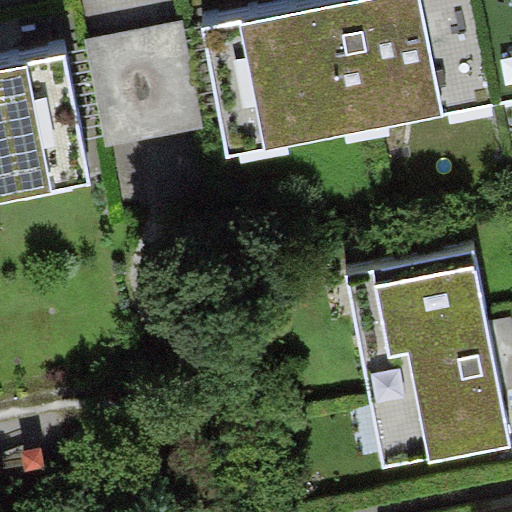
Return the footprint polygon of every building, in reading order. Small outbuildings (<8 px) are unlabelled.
[(239,0),(207,6),(232,138),(495,88),(478,0),(239,0)] [(511,0),(478,0),(495,88),(511,84),(511,0)] [(179,13),(89,33),(111,136),(201,117),(179,13)] [(0,172),(104,152),(75,16),(0,32),(0,172)] [(477,247),(357,270),(391,450),(511,427),(492,327),(477,247)]
